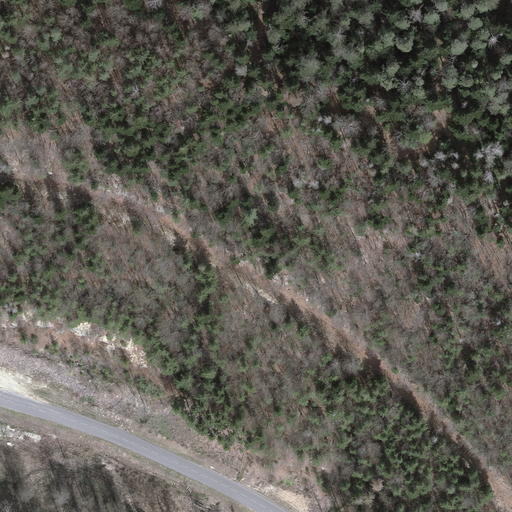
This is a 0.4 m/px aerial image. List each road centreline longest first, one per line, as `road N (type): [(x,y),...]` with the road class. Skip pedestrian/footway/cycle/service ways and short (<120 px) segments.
road 1 (track): [(511,489),(351,344),(276,290),(130,209),(0,176)]
road 2 (secondary): [(267,511),(155,451),(0,398)]
